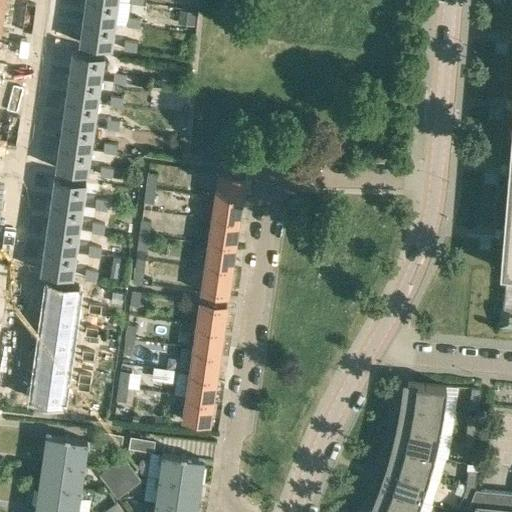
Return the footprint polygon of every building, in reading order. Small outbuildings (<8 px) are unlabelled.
[(86,0),(83,19),(115,23),(118,0),(86,0)] [(194,24),(195,12),(180,10),(178,22),(194,24)] [(128,16),(127,24),(139,26),(140,18),(128,16)] [(83,19),(80,42),(112,47),(115,23),(83,19)] [(136,42),(124,40),(123,48),(135,50),(136,42)] [(101,80),(104,56),(72,52),(69,75),(101,80)] [(114,72),(113,80),(125,82),(126,73),(114,72)] [(97,103),(101,80),(69,75),(66,99),(97,103)] [(122,97),(110,95),(109,103),(121,105),(122,97)] [(97,103),(66,99),(62,122),(94,126),(97,103)] [(106,126),(118,128),(119,120),(107,118),(106,126)] [(94,126),(62,122),(59,145),(91,149),(94,126)] [(511,269),(511,129),(508,169),(503,235),(502,242),(500,268),(506,269),(511,269)] [(160,149),(160,140),(138,140),(138,149),(160,149)] [(103,150),(115,151),(116,143),(104,142),(103,150)] [(91,149),(59,145),(56,169),(87,173),(91,149)] [(111,175),(112,167),(100,165),(99,174),(111,175)] [(148,171),(146,185),(156,186),(157,172),(148,171)] [(219,172),(215,196),(241,199),(245,176),(219,172)] [(86,181),(55,177),(51,201),(83,205),(86,181)] [(156,186),(146,185),(144,200),(154,202),(156,186)] [(215,196),(211,219),(237,223),(241,199),(215,196)] [(106,208),(108,200),(96,198),(94,206),(106,208)] [(83,205),(51,201),(48,224),(80,228),(83,205)] [(141,218),(139,233),(149,234),(151,220),(141,218)] [(211,219),(208,243),(233,247),(237,223),(211,219)] [(103,231),(104,223),(92,221),(91,229),(103,231)] [(80,228),(48,224),(45,247),(76,251),(80,228)] [(149,234),(139,233),(137,247),(147,249),(149,234)] [(208,243),(204,267),(230,271),(233,247),(208,243)] [(101,246),(89,244),(88,252),(100,254),(101,246)] [(76,251),(45,247),(41,271),(73,275),(76,251)] [(142,283),(146,258),(136,257),(132,281),(142,283)] [(230,271),(204,267),(200,291),(226,295),(230,271)] [(85,268),(84,277),(96,278),(98,270),(85,268)] [(511,269),(506,269),(502,309),(500,310),(499,326),(511,327),(511,324),(511,269)] [(49,279),(45,303),(77,307),(80,283),(49,279)] [(138,315),(141,290),(131,289),(128,313),(138,315)] [(200,300),(196,324),(222,328),(225,304),(200,300)] [(88,310),(100,312),(101,304),(89,302),(88,310)] [(45,303),(42,326),(74,331),(77,307),(45,303)] [(127,322),(125,337),(134,339),(136,324),(127,322)] [(196,324),(192,348),(218,352),(222,328),(196,324)] [(96,335),(98,327),(86,325),(84,333),(96,335)] [(42,326),(39,350),(71,354),(74,331),(42,326)] [(134,339),(125,337),(123,352),(132,353),(134,339)] [(192,348),(189,371),(215,375),(218,352),(192,348)] [(82,349),(81,357),(93,359),(94,350),(82,349)] [(39,350),(36,373),(67,377),(71,354),(39,350)] [(120,370),(118,385),(128,387),(130,371),(120,370)] [(211,399),(215,375),(189,371),(189,372),(177,371),(174,392),(185,394),(185,395),(211,399)] [(78,380),(90,382),(91,374),(79,372),(78,380)] [(67,377),(36,373),(33,397),(64,401),(67,377)] [(90,382),(78,380),(77,388),(89,390),(90,382)] [(405,394),(404,403),(442,409),(443,402),(444,395),(446,384),(407,381),(405,394)] [(128,387),(118,385),(116,399),(126,401),(128,387)] [(480,387),(471,386),(468,407),(477,408),(480,387)] [(211,399),(185,395),(182,419),(207,423),(211,399)] [(402,414),(400,425),(438,432),(439,426),(441,417),(442,409),(404,403),(402,414)] [(468,415),(465,436),(474,437),(476,416),(468,415)] [(398,435),(395,446),(433,455),(436,439),(438,432),(400,425),(398,435)] [(121,446),(123,434),(98,430),(96,441),(121,446)] [(46,436),(42,460),(84,465),(87,442),(46,436)] [(153,451),(155,440),(130,436),(129,447),(153,451)] [(474,437),(465,436),(463,456),(472,457),(474,437)] [(391,461),(389,466),(426,477),(428,470),(431,461),(433,455),(395,446),(394,451),(391,461)] [(160,455),(157,475),(199,480),(202,460),(160,455)] [(111,464),(119,475),(131,466),(123,456),(111,464)] [(42,460),(39,484),(81,489),(84,465),(42,460)] [(107,484),(119,475),(111,464),(100,473),(107,484)] [(385,480),(382,487),(419,499),(423,488),(426,477),(389,466),(388,471),(385,480)] [(133,469),(121,478),(129,488),(141,479),(133,469)] [(465,488),(474,491),(474,490),(476,470),(467,469),(465,488)] [(157,475),(154,499),(196,504),(199,480),(157,475)] [(129,488),(121,478),(110,487),(117,497),(129,488)] [(39,484),(36,507),(72,511),(77,511),(81,489),(39,484)] [(378,499),(374,507),(387,511),(413,511),(418,502),(419,499),(382,487),(378,499)] [(474,491),(465,488),(458,506),(466,509),(474,491)] [(511,511),(511,491),(482,488),(476,488),(471,505),(476,505),(475,511),(511,511)] [(154,499),(152,511),(194,511),(196,504),(154,499)] [(105,510),(106,511),(123,511),(124,511),(116,501),(105,510)]
